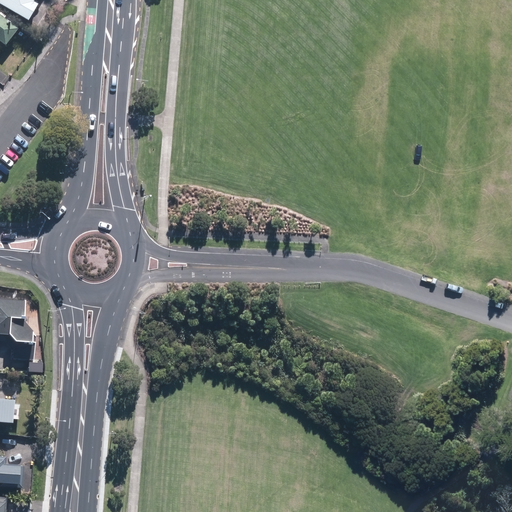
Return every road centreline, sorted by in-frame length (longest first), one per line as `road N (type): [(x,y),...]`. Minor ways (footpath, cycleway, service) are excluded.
road 1 (secondary): [(124,0),(117,98),(122,226)]
road 2 (secondary): [(69,223),(84,163),(97,0)]
road 3 (secondary): [(82,405),(61,283)]
